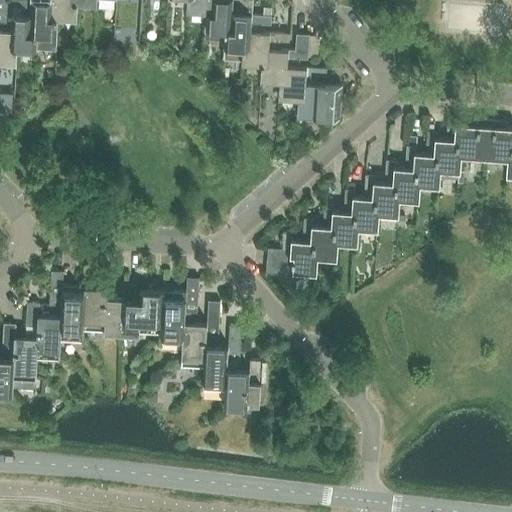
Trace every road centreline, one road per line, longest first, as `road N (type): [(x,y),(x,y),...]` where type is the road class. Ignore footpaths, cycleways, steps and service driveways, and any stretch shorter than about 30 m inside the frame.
road 1 (unclassified): [(362,500),(0,461)]
road 2 (residential): [(208,247),(370,422),(362,500)]
road 3 (residential): [(208,247),(391,94)]
road 4 (residential): [(30,240),(208,247)]
road 5 (residential): [(391,94),(315,0)]
road 6 (residential): [(391,94),(511,98)]
